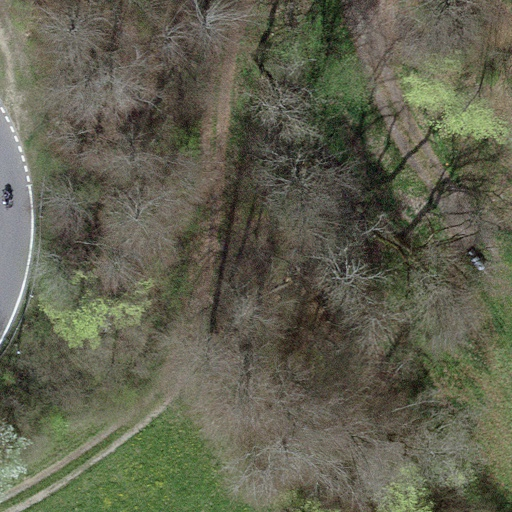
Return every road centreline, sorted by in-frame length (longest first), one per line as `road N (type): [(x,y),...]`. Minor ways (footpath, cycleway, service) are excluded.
road 1 (track): [(0,506),(126,429),(167,390),(193,348),(218,135),(249,0)]
road 2 (track): [(324,0),(421,105),(511,132)]
road 3 (track): [(53,14),(0,195)]
